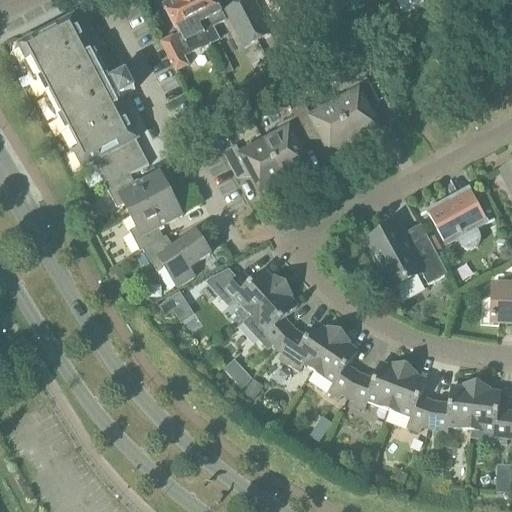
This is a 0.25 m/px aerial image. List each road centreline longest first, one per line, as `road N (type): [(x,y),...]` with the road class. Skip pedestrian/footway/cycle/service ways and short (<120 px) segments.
road 1 (primary): [(277,511),(191,449),(117,372),(0,182)]
road 2 (primary): [(0,263),(86,405),(198,511)]
road 3 (residential): [(104,0),(231,240)]
road 4 (residential): [(294,250),(337,308),(432,352),(511,360)]
road 5 (residential): [(294,250),(511,132)]
